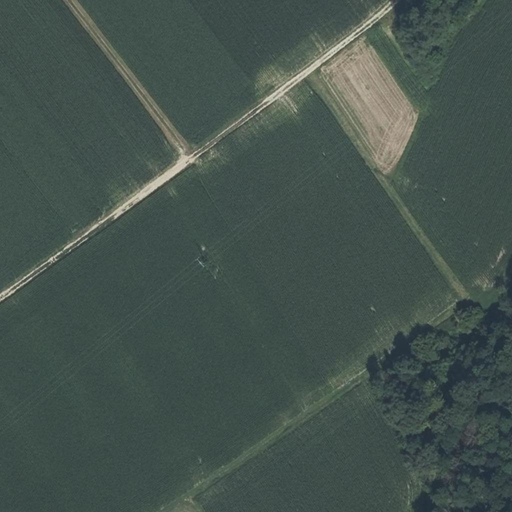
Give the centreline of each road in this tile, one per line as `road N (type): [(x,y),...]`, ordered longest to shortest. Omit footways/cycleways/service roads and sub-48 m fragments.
road 1 (track): [(184,511),(473,308),(310,69)]
road 2 (track): [(197,154),(400,0)]
road 3 (track): [(0,297),(197,154)]
road 4 (track): [(78,0),(197,154)]
